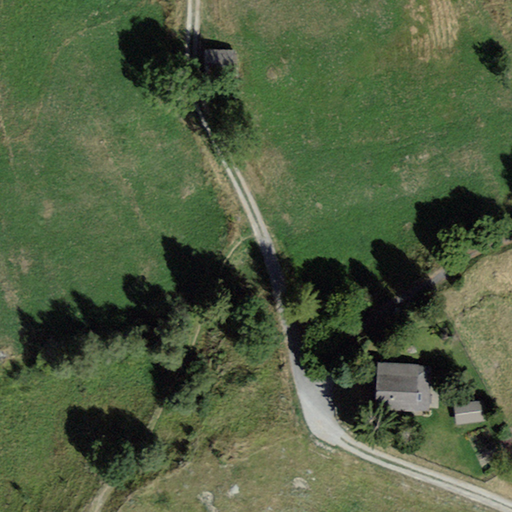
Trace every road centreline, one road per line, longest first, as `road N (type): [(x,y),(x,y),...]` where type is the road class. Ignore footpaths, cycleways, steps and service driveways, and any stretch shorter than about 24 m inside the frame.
road 1 (track): [(193,0),(193,73),(272,258),(318,412),(359,449),(511,508)]
road 2 (track): [(318,412),(351,342),(385,306),(511,237)]
